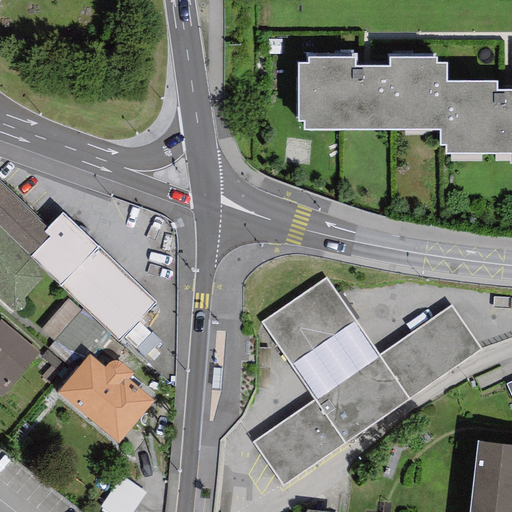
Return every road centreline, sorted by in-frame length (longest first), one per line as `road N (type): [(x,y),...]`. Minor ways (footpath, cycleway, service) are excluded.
road 1 (residential): [(511,265),(376,246),(206,200)]
road 2 (tertiary): [(181,511),(206,200)]
road 3 (residential): [(263,511),(481,364),(511,352)]
road 4 (residential): [(0,122),(113,164)]
